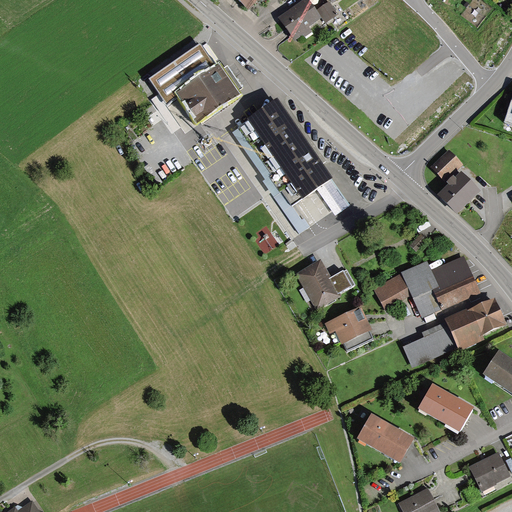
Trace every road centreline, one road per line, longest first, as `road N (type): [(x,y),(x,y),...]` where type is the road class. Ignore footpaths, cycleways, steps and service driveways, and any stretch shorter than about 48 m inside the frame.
road 1 (tertiary): [(197,0),(364,148)]
road 2 (residential): [(511,425),(359,507)]
road 3 (unclassified): [(398,177),(511,59)]
road 4 (tertiary): [(511,284),(398,177)]
